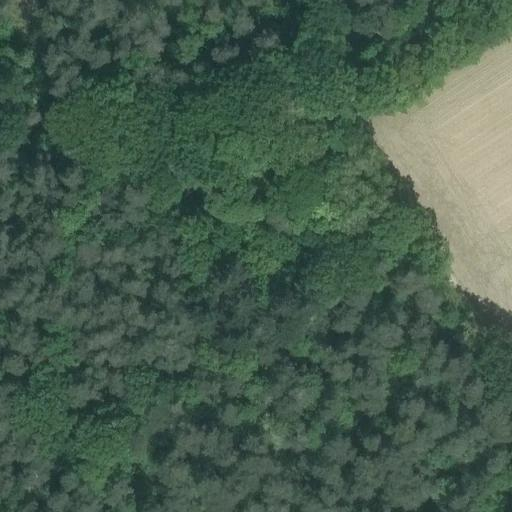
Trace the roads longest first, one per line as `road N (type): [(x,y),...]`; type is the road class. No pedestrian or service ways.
road 1 (track): [(348,0),(360,125),(511,362)]
road 2 (track): [(0,132),(337,107),(354,75)]
